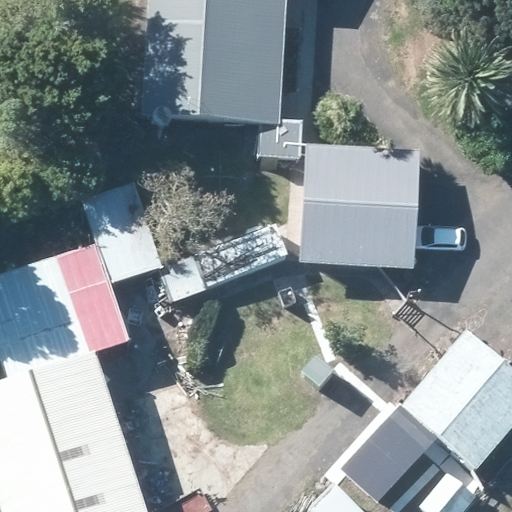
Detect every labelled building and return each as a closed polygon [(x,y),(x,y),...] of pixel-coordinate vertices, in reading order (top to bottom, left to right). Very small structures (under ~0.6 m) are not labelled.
[(299,122),(280,121),(288,1),(307,2),(307,0),(153,0),(144,125),(254,133),(252,166),(295,169),(299,122)] [(417,279),(422,165),(310,160),(305,274),(417,279)] [(133,191),(84,206),(112,296),(161,281),(133,191)] [(139,511),(65,266),(0,286),(0,365),(6,386),(0,388),(0,511),(139,511)] [(511,440),(511,378),(469,340),(402,415),(476,481),(511,440)] [(469,511),(479,499),(449,478),(425,511),(469,511)] [(355,511),(337,493),(317,511),(355,511)]
